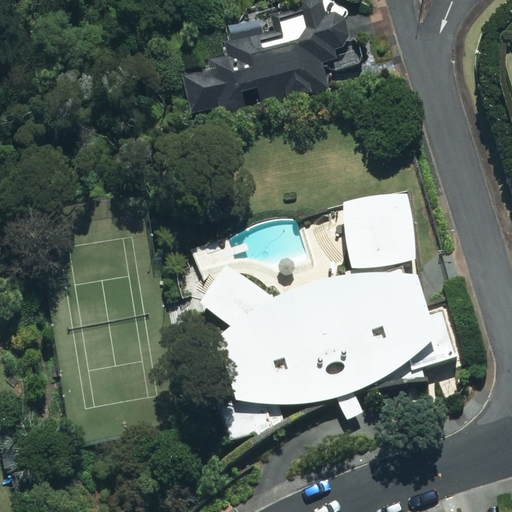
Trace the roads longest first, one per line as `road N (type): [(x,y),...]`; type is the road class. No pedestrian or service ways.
road 1 (residential): [(425,73),(511,378)]
road 2 (residential): [(317,511),(511,442)]
